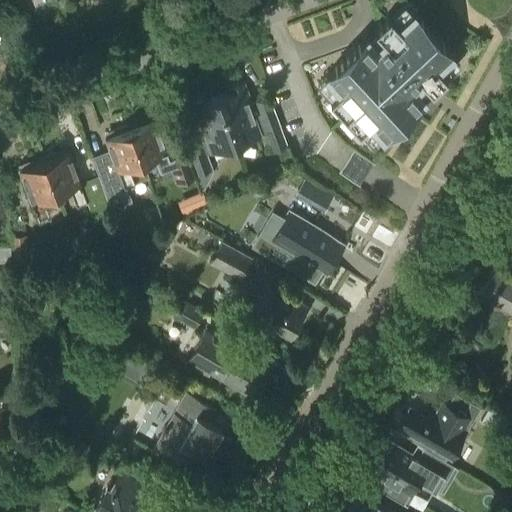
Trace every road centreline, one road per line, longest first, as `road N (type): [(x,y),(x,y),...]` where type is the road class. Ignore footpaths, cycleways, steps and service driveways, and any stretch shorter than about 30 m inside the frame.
road 1 (residential): [(250,511),(457,144)]
road 2 (residential): [(0,110),(297,0)]
